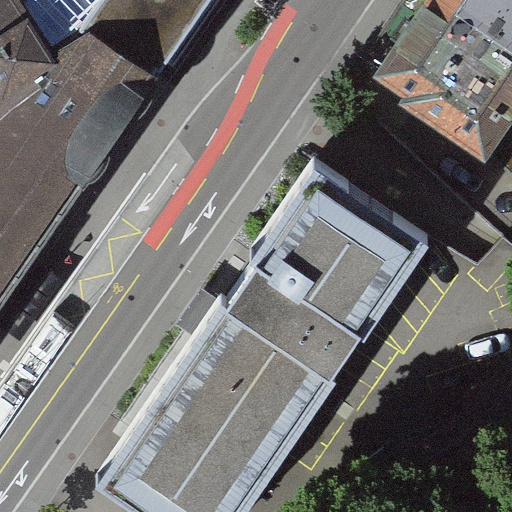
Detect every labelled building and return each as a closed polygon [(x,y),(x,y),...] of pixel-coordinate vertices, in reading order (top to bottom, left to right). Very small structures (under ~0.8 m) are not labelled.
[(0,0),(0,49),(21,18),(9,0),(0,0)] [(9,0),(21,18),(42,51),(58,23),(137,76),(188,0),(9,0)] [(511,103),(511,17),(485,0),(414,0),(378,56),(493,132),(511,103)] [(511,0),(485,0),(511,17),(511,0)] [(0,279),(137,76),(58,23),(42,51),(21,18),(0,49),(0,279)] [(511,103),(493,132),(511,152),(511,103)] [(96,473),(152,511),(236,511),(335,369),(331,366),(424,231),(314,156),(96,473)]
